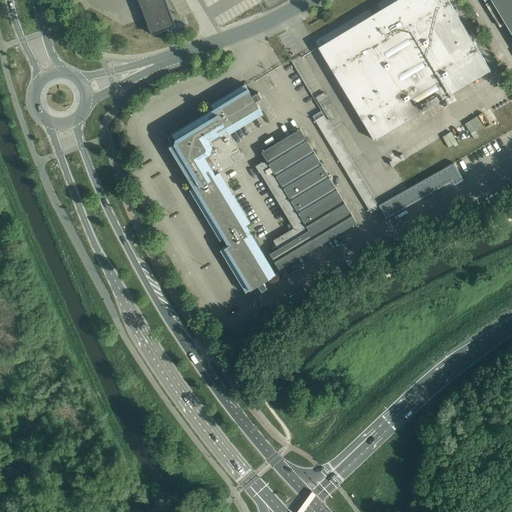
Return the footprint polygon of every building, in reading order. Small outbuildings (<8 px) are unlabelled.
[(165,0),(138,0),(152,34),(175,25),(165,0)] [(490,70),(448,0),(394,0),(318,46),(374,140),(490,70)] [(511,0),(491,0),(511,34),(511,0)] [(252,95),(246,86),(245,83),(211,104),(213,108),(172,133),(169,146),(194,187),(189,189),(220,240),(224,237),(228,244),(220,249),(245,292),(257,284),(261,290),(267,287),(263,281),(275,274),(245,224),(250,222),(219,172),(244,157),(229,133),(263,113),(255,101),(261,97),(258,92),(252,95)] [(315,119),(333,148),(342,143),(323,113),(315,119)] [(356,222),(300,128),(262,151),(266,159),(255,165),(259,172),(260,172),(294,227),(273,240),(278,248),(270,253),(279,268),(356,222)] [(379,205),(378,205),(380,208),(383,214),(386,218),(451,180),(454,185),(463,179),(453,162),(379,205)] [(378,209),(363,178),(355,181),(369,213),(378,209)]
